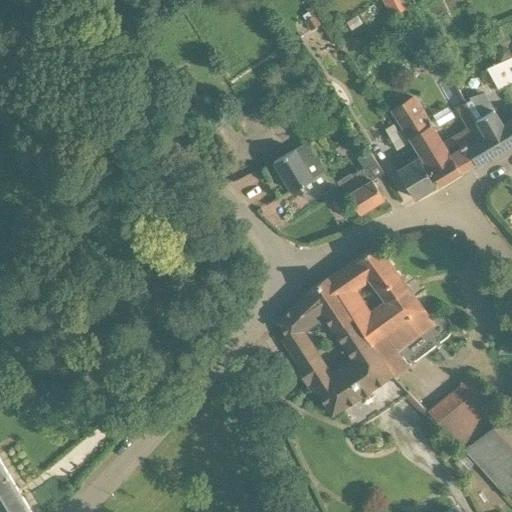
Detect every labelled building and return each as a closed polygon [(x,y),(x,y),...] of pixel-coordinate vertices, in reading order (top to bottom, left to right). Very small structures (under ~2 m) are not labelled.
[(381,0),(390,17),(393,15),(394,15),(406,9),(401,0),(381,0)] [(321,25),(315,15),(311,18),(306,21),(304,22),(310,31),(321,25)] [(511,57),(511,53),(511,51),(502,48),(496,51),(501,62),(511,57)] [(440,68),(442,62),(439,57),(433,55),(428,58),(427,64),(429,69),(435,71),(440,68)] [(511,58),(486,70),(496,88),(511,79),(511,58)] [(285,112),(305,143),(307,142),(307,141),(325,130),(306,100),(298,104),(289,90),(296,86),(283,65),(264,78),(270,87),(254,97),(271,122),(285,112)] [(444,94),(457,87),(452,76),(439,82),(444,94)] [(465,103),(458,107),(458,109),(462,107),(478,135),(460,145),(471,165),(511,140),(511,114),(499,122),(492,111),(494,110),(484,93),(468,98),(470,102),(466,104),(465,103)] [(458,109),(458,107),(454,110),(466,129),(442,143),(430,126),(431,125),(413,96),(389,111),(400,129),(403,127),(439,184),(471,165),(460,145),(478,135),(462,107),(458,109)] [(395,151),(408,144),(399,130),(397,132),(392,125),(384,130),(395,151)] [(291,191),(299,186),(309,202),(333,187),(332,186),(334,185),(324,168),(307,142),(305,143),(273,162),(291,191)] [(383,173),(367,151),(357,158),(363,168),(339,183),(359,214),(384,199),(372,180),(383,173)] [(435,186),(418,157),(408,163),(401,152),(390,159),(414,199),(435,186)] [(396,350),(433,323),(375,246),(375,247),(374,246),(329,277),(390,375),(394,379),(409,367),(396,350)] [(297,367),(308,383),(310,381),(332,414),(390,375),(329,277),(312,289),(312,287),(305,292),(306,293),(276,323),(285,338),(283,340),(300,365),(297,367)] [(460,386),(450,393),(483,435),(503,420),(506,418),(469,376),(458,384),(460,386)] [(0,511),(32,511),(1,453),(0,453),(0,511)]
